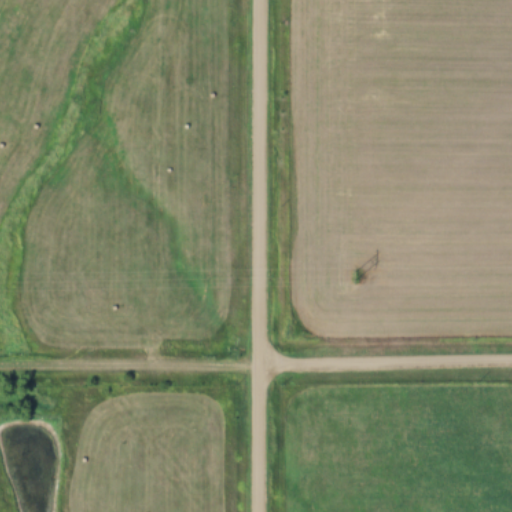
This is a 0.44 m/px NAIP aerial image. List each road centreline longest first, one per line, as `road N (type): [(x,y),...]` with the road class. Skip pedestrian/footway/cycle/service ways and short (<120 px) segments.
road 1 (residential): [(255,511),(256,0)]
road 2 (residential): [(0,363),(256,362)]
road 3 (residential): [(511,360),(256,362)]
